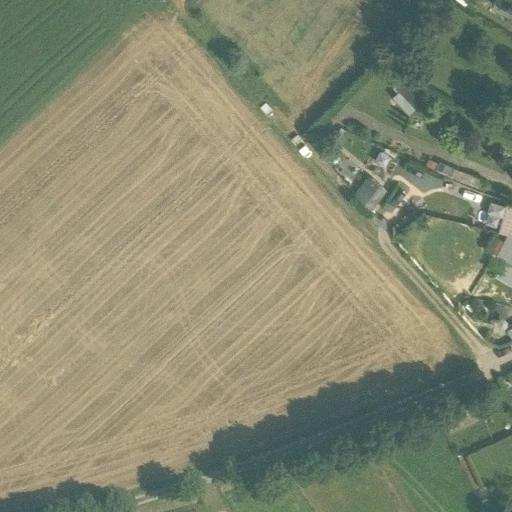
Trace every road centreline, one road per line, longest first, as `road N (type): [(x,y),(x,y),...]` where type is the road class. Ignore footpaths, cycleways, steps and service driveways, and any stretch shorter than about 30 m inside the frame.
road 1 (track): [(176,0),(501,369)]
road 2 (track): [(501,369),(100,511)]
